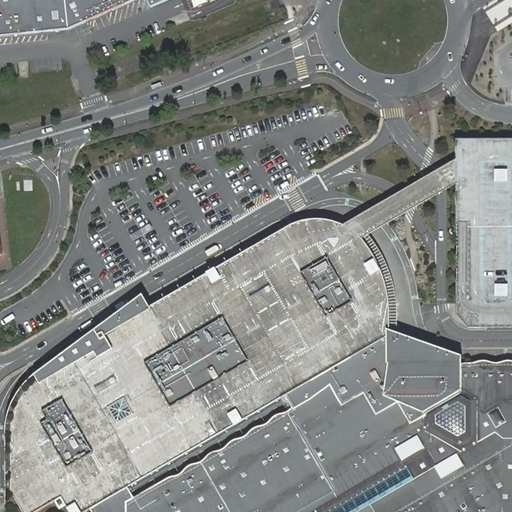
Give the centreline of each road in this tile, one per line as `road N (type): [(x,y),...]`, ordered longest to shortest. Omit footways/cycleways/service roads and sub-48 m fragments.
road 1 (secondary): [(329,3),(303,33),(266,52),(0,149)]
road 2 (secondary): [(0,150),(301,66),(345,65)]
road 3 (secondary): [(345,65),(379,84),(419,81),(449,56),(460,21)]
